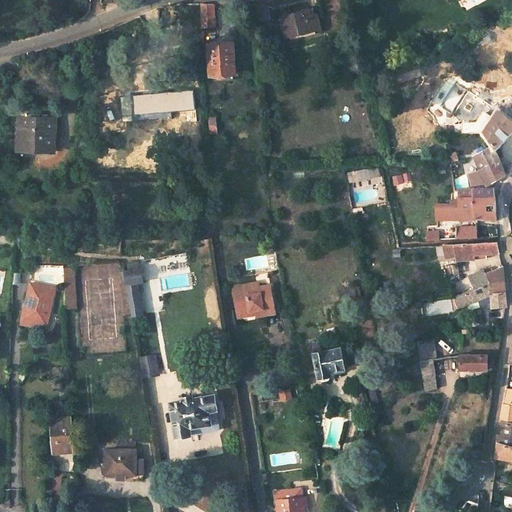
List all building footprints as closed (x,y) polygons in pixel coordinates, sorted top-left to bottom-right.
[(251,22),(269,21),(268,5),(262,2),(258,0),(249,2),(251,22)] [(201,26),(215,25),(213,4),(200,3),(201,26)] [(284,16),(288,34),(314,28),(310,10),(284,16)] [(211,75),(236,73),(234,42),(208,43),(211,75)] [(149,113),(195,109),(193,88),(151,92),(152,100),(148,100),(149,113)] [(502,113),(511,124),(511,110),(510,109),(509,108),(508,108),(506,109),(502,113)] [(483,133),(493,145),(490,146),(472,155),(480,169),(468,172),(471,180),(482,177),(483,178),(486,184),(492,180),(506,173),(499,158),(492,149),(511,129),(511,124),(502,113),(498,109),(482,132),(483,133)] [(24,150),(52,151),(54,122),(21,120),(20,132),(25,132),(24,150)] [(349,181),(381,177),(380,167),(348,171),(349,181)] [(458,220),(476,218),(476,217),(496,219),(496,207),(494,188),(473,188),(459,190),(458,220)] [(451,206),(437,208),(439,220),(453,218),(451,206)] [(54,248),(67,249),(68,238),(32,235),(32,244),(54,245),(54,248)] [(88,240),(68,238),(67,249),(87,251),(88,240)] [(456,256),(457,259),(476,257),(476,252),(499,251),(497,241),(452,243),(456,256)] [(456,256),(452,243),(443,243),(443,244),(446,258),(456,256)] [(128,268),(122,269),(130,316),(141,314),(135,280),(142,278),(139,267),(138,267),(137,260),(127,261),(128,268)] [(504,305),(506,304),(506,302),(505,283),(504,279),(503,270),(503,269),(502,266),(485,273),(484,270),(469,276),(475,288),(465,291),(454,296),(458,306),(492,294),(492,306),(504,305)] [(141,314),(130,316),(131,319),(149,316),(142,278),(135,280),(141,314)] [(233,289),(236,313),(255,310),(255,315),(256,317),(263,316),(262,313),(273,311),(269,286),(257,288),(256,282),(244,284),(245,287),(233,289)] [(21,319),(42,324),(45,312),(48,313),(53,288),(29,283),(21,319)] [(318,376),(319,379),(321,380),(325,380),(327,377),(327,375),(329,374),(328,371),(343,368),(338,347),(312,353),(316,377),(318,376)] [(462,352),(460,353),(460,367),(488,368),(488,353),(462,352)] [(145,377),(161,375),(158,354),(142,356),(145,377)] [(421,360),(427,389),(439,387),(432,358),(421,360)] [(174,435),(189,433),(189,427),(211,424),(208,411),(215,409),(213,394),(192,398),(191,396),(183,397),(183,399),(170,401),(174,435)] [(499,425),(495,456),(511,458),(511,421),(509,421),(511,418),(511,406),(502,405),(500,420),(499,425)] [(53,451),(73,450),(71,416),(52,416),(53,451)] [(115,474),(115,478),(125,479),(125,474),(135,474),(134,449),(105,450),(105,474),(115,474)] [(274,490),(276,511),(303,511),(301,496),(300,496),(300,489),(298,489),(298,488),(274,490)]
